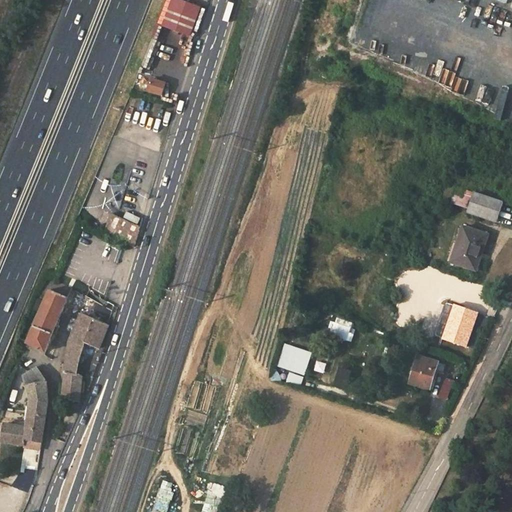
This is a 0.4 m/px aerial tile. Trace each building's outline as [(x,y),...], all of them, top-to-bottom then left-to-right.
[(201,7),(179,0),(170,0),(162,27),(191,37),(201,7)] [(507,122),(511,124),(511,92),(505,90),(500,101),(484,95),(490,81),(461,69),(465,58),(435,45),(430,57),(416,51),(411,63),(423,68),(420,75),(453,89),(451,95),(508,118),(507,122)] [(151,79),(148,90),(163,95),(166,83),(151,79)] [(103,210),(111,214),(116,216),(126,185),(111,180),(103,210)] [(441,196),(449,199),(455,188),(447,184),(441,196)] [(472,202),(470,208),(468,212),(497,222),(503,202),(475,192),(472,202)] [(452,202),(470,208),(472,202),(454,196),(452,202)] [(120,218),(116,216),(111,214),(104,234),(133,248),(142,220),(124,211),(120,218)] [(451,263),(473,270),(479,254),(482,255),(488,235),(463,227),(451,263)] [(477,271),(482,255),(479,254),(473,270),(477,271)] [(378,283),(387,286),(391,273),(382,270),(378,283)] [(75,282),(71,289),(80,293),(84,286),(75,282)] [(26,342),(38,349),(45,351),(66,299),(48,291),(43,302),(38,300),(33,310),(38,313),(26,342)] [(434,336),(466,347),(477,313),(446,303),(434,336)] [(66,358),(61,399),(78,402),(82,387),(91,387),(94,377),(76,375),(84,344),(99,350),(109,327),(79,315),(68,343),(66,358)] [(336,317),(328,336),(350,344),(357,325),(336,317)] [(284,353),(279,367),(305,376),(313,353),(296,347),(293,356),(284,353)] [(411,383),(431,389),(439,362),(419,356),(411,383)] [(42,374),(37,369),(29,373),(21,379),(28,403),(27,414),(44,417),(47,402),(48,390),(46,381),(42,374)] [(336,386),(345,389),(350,372),(342,370),(336,386)] [(303,384),(304,378),(291,374),(289,381),(303,384)] [(439,398),(448,401),(455,381),(446,378),(439,398)] [(0,443),(39,453),(44,417),(27,414),(24,427),(4,424),(0,440),(0,443)] [(162,480),(153,511),(169,511),(174,493),(172,492),(174,483),(162,480)] [(219,511),(218,497),(206,498),(207,511),(219,511)]
